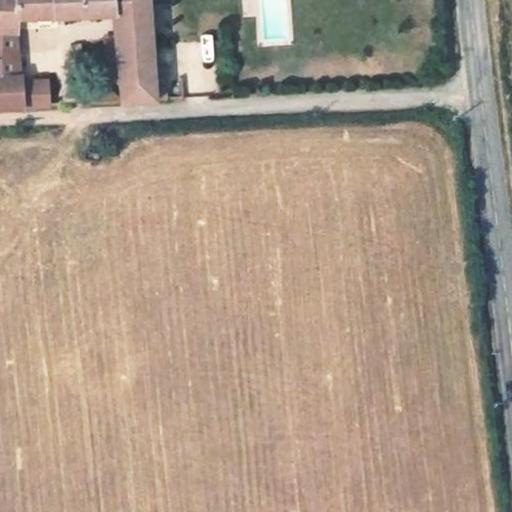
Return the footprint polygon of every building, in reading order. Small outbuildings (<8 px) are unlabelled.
[(15,0),(0,0),(0,106),(21,106),(19,81),(21,81),(16,17),(14,17),(15,0)] [(15,0),(14,17),(16,17),(112,11),(121,101),(156,100),(155,86),(149,0),(15,0)] [(82,52),(81,44),(70,45),(73,55),(77,57),(78,57),(80,56),(82,52)] [(166,86),(155,86),(156,100),(167,99),(166,86)] [(86,102),(112,102),(111,87),(85,88),(85,100),(86,100),(86,102)]
